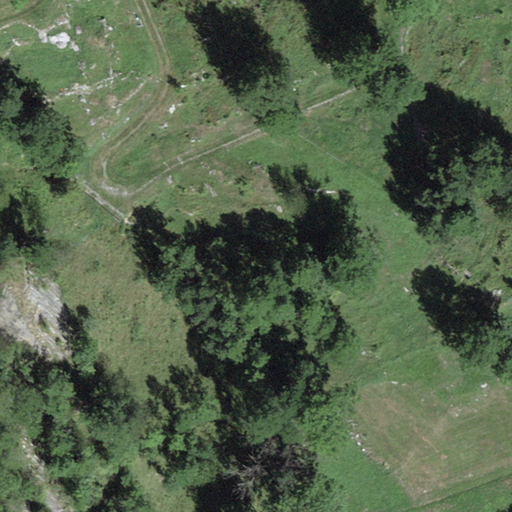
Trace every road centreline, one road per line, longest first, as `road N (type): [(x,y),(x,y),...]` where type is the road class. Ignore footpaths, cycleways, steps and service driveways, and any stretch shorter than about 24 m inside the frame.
road 1 (track): [(384,0),(373,71),(128,189),(104,184),(101,161),(163,86),(137,0)]
road 2 (track): [(511,467),(382,511)]
